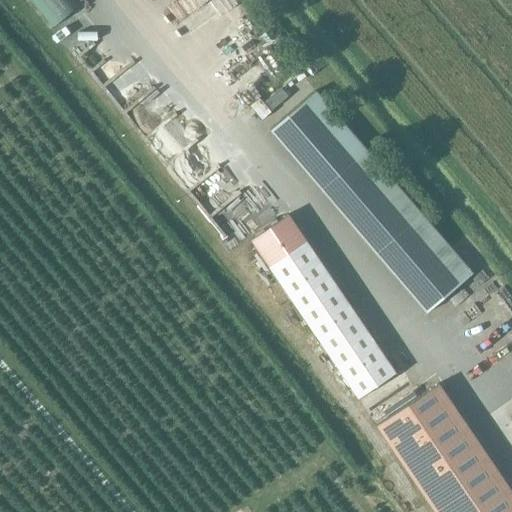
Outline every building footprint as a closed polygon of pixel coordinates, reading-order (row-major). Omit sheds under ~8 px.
[(48,0),(56,13),(66,6),(62,0),(48,0)] [(268,93),(277,101),(292,83),(282,75),(268,93)] [(276,117),(425,305),(474,267),(325,79),(276,117)] [(251,241),(269,267),(359,399),(396,374),(306,242),(289,216),(251,241)] [(495,281),(504,275),(491,255),(482,261),(495,281)] [(473,319),(486,338),(496,332),(482,312),(473,319)] [(511,511),(511,493),(438,384),(377,426),(434,511),(511,511)]
